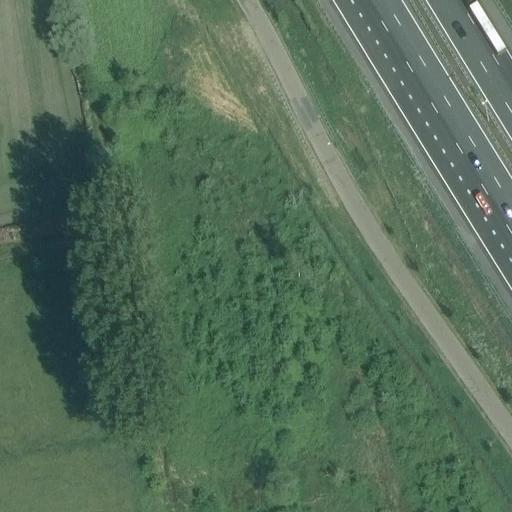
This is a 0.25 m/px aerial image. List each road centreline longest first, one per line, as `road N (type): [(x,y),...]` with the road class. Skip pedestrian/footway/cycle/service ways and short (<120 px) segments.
road 1 (unclassified): [(511,437),(326,158),(244,0)]
road 2 (motorway): [(374,0),(511,223)]
